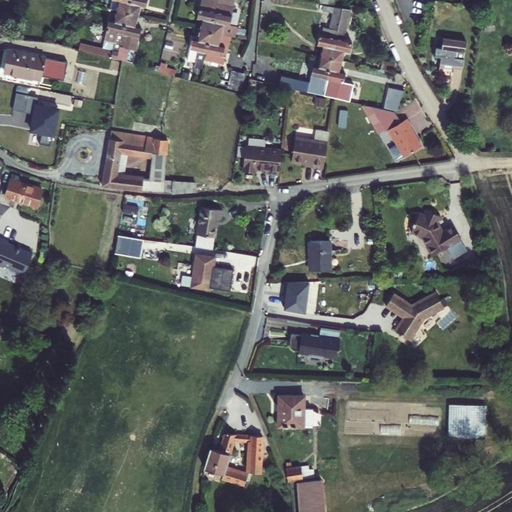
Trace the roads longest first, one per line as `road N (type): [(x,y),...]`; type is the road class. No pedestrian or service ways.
road 1 (residential): [(283,193),(253,328),(220,405)]
road 2 (residential): [(471,163),(283,193)]
road 3 (residential): [(381,0),(420,85),(471,163)]
